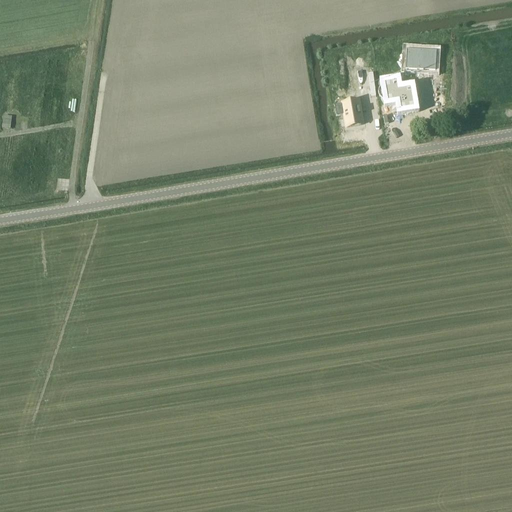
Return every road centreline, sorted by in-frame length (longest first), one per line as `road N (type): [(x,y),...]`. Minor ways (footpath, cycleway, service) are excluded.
road 1 (tertiary): [(0,220),(511,134)]
road 2 (track): [(76,208),(91,43)]
road 3 (track): [(104,77),(89,205)]
